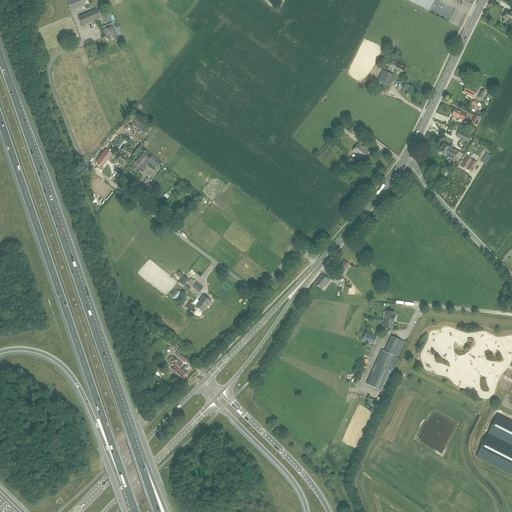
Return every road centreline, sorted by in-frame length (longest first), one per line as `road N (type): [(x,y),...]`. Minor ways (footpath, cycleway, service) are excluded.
road 1 (motorway): [(141,465),(0,56)]
road 2 (unclassified): [(317,265),(294,253),(262,285),(248,287),(86,163),(49,77),(51,60),(78,45)]
road 3 (motorway): [(0,119),(125,481)]
road 4 (motorway): [(0,351),(38,351),(69,372),(125,481)]
road 5 (secondary): [(203,381),(75,511)]
road 6 (secondary): [(404,159),(481,0)]
road 7 (motorway): [(328,511),(303,471),(222,390)]
road 8 (unclassified): [(511,278),(404,159)]
road 9 (secondary): [(103,511),(213,400)]
road 10 (secondary): [(309,275),(203,381)]
road 11 (motorway): [(213,400),(284,470),(307,511)]
road 12 (secondary): [(222,390),(309,275)]
road 13 (secondary): [(317,265),(404,159)]
